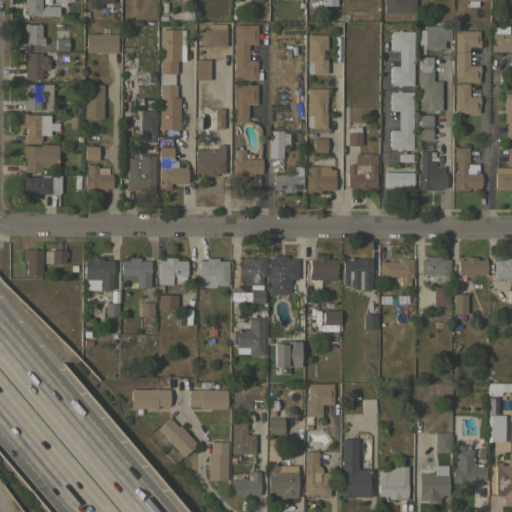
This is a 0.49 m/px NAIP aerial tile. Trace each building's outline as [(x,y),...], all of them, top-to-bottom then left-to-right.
[(40,0),(40,8),(42,8),(42,6),(58,6),(58,15),(25,15),(25,6),(23,6),(23,0),(40,0)] [(112,0),(112,2),(100,2),(100,8),(84,8),(84,0),(112,0)] [(414,0),(414,13),(383,13),(383,0),(414,0)] [(40,37),(43,37),(42,44),(39,44),(25,44),(25,35),(23,35),(24,23),(27,23),(27,24),(40,24),(40,37)] [(208,29),(208,23),(225,23),(225,29),(225,46),(201,46),(201,29),(208,29)] [(256,25),(256,43),(247,43),(247,60),(255,60),(255,79),(232,79),(233,24),(256,25)] [(450,26),(449,40),(443,40),(443,49),(436,49),(436,50),(432,50),(432,48),(424,48),(424,44),(418,44),(418,29),(424,29),(424,25),(450,26)] [(511,66),(508,66),(508,51),(490,51),(490,45),(491,45),(491,33),(492,33),(492,25),(508,25),(508,33),(511,33),(511,66)] [(179,29),(179,44),(184,44),(184,61),(176,61),(176,73),(174,73),(173,84),(176,84),(175,97),(179,97),(178,129),(158,129),(159,28),(179,29)] [(412,85),(400,85),(400,86),(397,86),(397,85),(389,85),(389,66),(398,66),(398,50),(389,50),(389,42),(389,39),(389,31),(397,31),(397,30),(400,30),(400,31),(413,31),(412,85)] [(472,30),(475,30),(478,30),(478,36),(479,36),(479,48),(477,48),(477,47),(468,47),(468,65),(477,65),(479,65),(479,76),(478,76),(478,82),(474,82),(474,83),(472,83),(472,82),(454,82),(454,30),(472,30)] [(116,33),(116,52),(85,52),(85,33),(116,33)] [(326,34),(326,49),(321,49),(321,58),(326,58),(326,73),(306,73),(307,61),(306,61),(306,34),(326,34)] [(66,38),(66,50),(54,50),(54,38),(66,38)] [(24,72),(25,72),(25,65),(22,65),(22,61),(23,61),(23,52),(29,52),(41,52),(41,56),(45,56),(45,59),(48,59),(48,69),(40,69),(40,79),(24,79),(24,72)] [(440,110),(437,110),(437,111),(433,111),(433,110),(417,110),(418,68),(418,56),(432,56),(432,68),(432,81),(440,81),(440,110)] [(208,80),(195,80),(195,59),(208,59),(208,80)] [(40,110),(23,110),(23,84),(51,83),(51,109),(40,109),(40,110)] [(468,83),(468,96),(476,96),(479,96),(478,107),(478,113),(474,113),(474,114),(472,113),(453,113),(454,83),(468,83)] [(83,84),(102,84),(102,118),(83,118),(83,84)] [(256,85),(255,104),(246,104),(246,122),(232,122),(233,84),(256,85)] [(326,88),(326,103),(321,103),(321,112),(326,112),(326,127),(306,127),(306,115),(306,88),(326,88)] [(396,91),(396,90),(399,90),(399,91),(412,91),(411,149),(399,149),(399,150),(396,150),(396,149),(388,149),(389,141),(388,141),(388,137),(389,137),(389,129),(397,129),(397,111),(389,111),(389,103),(388,103),(388,100),(389,100),(389,91),(396,91)] [(511,138),(505,138),(505,123),(502,123),(503,93),(511,93),(511,138)] [(223,108),(222,129),(213,129),(213,108),(223,108)] [(140,113),(140,110),(152,110),(152,113),(153,113),(153,140),(150,140),(150,141),(141,141),(141,140),(139,140),(139,133),(139,113),(140,113)] [(49,115),(49,122),(58,122),(58,130),(49,130),(49,135),(40,135),(40,142),(25,142),(25,141),(24,141),(24,134),(25,134),(25,127),(22,126),(23,114),(49,115)] [(431,139),(418,139),(418,114),(431,114),(431,139)] [(347,131),(347,127),(359,126),(359,132),(360,132),(361,145),(346,145),(346,131),(347,131)] [(281,130),(282,157),(268,158),(268,130),(281,130)] [(325,138),(325,152),(312,151),(312,138),(325,138)] [(216,150),(216,143),(223,143),(223,173),(215,173),(215,176),(204,176),(204,173),(194,173),(194,150),(216,150)] [(39,145),(39,144),(56,144),(56,167),(40,166),(40,172),(23,172),(24,165),(25,165),(25,157),(22,157),(22,145),(39,145)] [(97,146),(97,160),(83,159),(83,146),(97,146)] [(158,146),(172,147),(172,160),(176,160),(176,167),(186,167),(186,169),(186,183),(169,183),(169,188),(157,188),(158,146)] [(438,187),(438,190),(416,190),(415,172),(419,172),(418,147),(426,147),(426,152),(434,151),(434,166),(443,166),(443,172),(445,172),(445,187),(438,187)] [(467,147),(467,162),(466,162),(466,164),(478,164),(478,173),(480,173),(480,187),(467,187),(467,190),(452,190),(452,172),(455,172),(455,161),(453,161),(453,147),(467,147)] [(234,158),(234,149),(244,150),(244,158),(260,158),(260,173),(253,173),(253,176),(231,175),(231,158),(234,158)] [(127,151),(153,151),(153,194),(134,194),(134,189),(126,189),(127,151)] [(376,154),(375,187),(368,187),(368,189),(356,189),(356,187),(346,187),(346,164),(354,164),(354,153),(376,154)] [(84,173),(86,173),(86,164),(96,164),(96,167),(107,167),(107,173),(111,173),(111,188),(105,188),(105,191),(83,190),(84,173)] [(272,174),(289,174),(289,166),(301,166),(301,190),(293,190),(293,192),(282,192),(282,189),(272,189),(272,174)] [(307,174),(308,166),(328,166),(328,169),(334,169),(333,190),(320,190),(320,192),(305,192),(305,174),(307,174)] [(511,167),(511,190),(504,190),(504,187),(494,187),(494,167),(511,167)] [(412,172),(412,187),(405,187),(405,189),(393,189),(393,187),(383,187),(383,172),(412,172)] [(40,176),(40,175),(60,175),(60,193),(49,193),(49,194),(22,194),(22,176),(40,176)] [(41,260),(41,263),(41,275),(25,275),(25,260),(22,260),(22,250),(25,250),(25,249),(31,249),(31,248),(34,248),(34,249),(41,249),(41,260)] [(64,263),(43,263),(43,250),(50,250),(50,249),(64,249),(64,263)] [(273,258),(273,255),(286,255),(286,259),(296,259),(296,279),(289,279),(289,294),(267,294),(267,258),(273,258)] [(314,259),(314,256),(326,256),(326,259),(336,259),(335,280),(308,280),(308,259),(314,259)] [(427,259),(427,256),(439,256),(439,259),(449,259),(449,280),(436,280),(436,276),(428,276),(428,274),(419,274),(419,259),(427,259)] [(90,260),(90,257),(102,257),(102,260),(112,260),(112,289),(100,289),(100,279),(99,279),(99,290),(86,290),(86,279),(83,279),(83,260),(90,260)] [(127,260),(127,257),(139,257),(139,260),(149,260),(149,275),(137,275),(137,282),(120,282),(120,260),(127,260)] [(164,260),(164,257),(176,257),(176,260),(186,260),(185,275),(185,283),(174,283),(174,277),(171,277),(171,284),(156,284),(157,260),(164,260)] [(242,260),(242,257),(251,257),(251,258),(264,258),(264,276),(261,276),(261,289),(262,289),(263,303),(249,303),(249,301),(229,301),(229,292),(249,292),(249,284),(237,284),(237,260),(242,260)] [(464,260),(464,257),(476,257),(476,260),(485,260),(485,275),(473,275),(473,276),(467,276),(467,275),(456,275),(456,259),(464,260)] [(501,260),(501,257),(511,257),(511,275),(510,275),(510,278),(494,278),(494,275),(493,275),(493,259),(501,260)] [(205,260),(205,258),(217,258),(217,261),(227,261),(226,285),(214,285),(214,286),(198,286),(198,275),(197,275),(198,260),(205,260)] [(370,258),(370,289),(353,289),(348,284),(341,284),(341,258),(370,258)] [(397,261),(397,259),(412,259),(412,277),(409,277),(409,285),(399,285),(399,276),(378,276),(378,261),(397,261)] [(448,305),(432,305),(432,286),(448,287),(448,305)] [(117,316),(104,316),(104,302),(110,302),(110,290),(117,290),(117,316)] [(466,293),(466,314),(452,314),(452,293),(466,293)] [(175,294),(176,309),(157,310),(157,294),(175,294)] [(153,315),(139,315),(139,302),(152,302),(153,315)] [(339,310),(339,324),(322,324),(322,310),(339,310)] [(364,313),(364,312),(374,313),(374,314),(376,314),(375,329),(362,328),(362,313),(364,313)] [(263,355),(247,355),(247,354),(236,354),(236,329),(247,329),(247,317),(263,317),(263,355)] [(299,366),(273,366),(273,343),(282,343),(282,344),(285,344),(285,341),(299,341),(299,366)] [(331,383),(331,404),(320,404),(320,416),(304,416),(304,400),(306,400),(306,383),(331,383)] [(262,386),(262,400),(250,400),(250,409),(231,409),(231,385),(262,386)] [(168,389),(168,406),(156,406),(156,408),(129,408),(130,388),(168,389)] [(225,390),(225,409),(199,408),(199,406),(187,406),(187,389),(225,390)] [(373,397),(374,411),(360,412),(359,398),(373,397)] [(497,428),(487,428),(487,404),(497,404),(497,428)] [(176,426),(178,425),(195,444),(181,457),(155,429),(168,417),(176,426)] [(283,417),(282,434),(266,434),(267,417),(283,417)] [(448,452),(433,451),(434,418),(449,419),(448,452)] [(245,422),(245,434),(254,434),(254,454),(231,453),(231,422),(245,422)] [(497,452),(486,453),(486,429),(497,428),(497,452)] [(355,469),(370,469),(370,496),(352,496),(352,498),(339,497),(340,438),(356,438),(355,469)] [(225,480),(206,479),(207,454),(210,454),(210,441),(226,442),(225,480)] [(472,463),(475,463),(475,464),(481,464),(481,466),(484,466),(484,480),(473,480),(473,483),(451,483),(451,465),(454,465),(454,445),(464,445),(464,449),(472,449),(472,463)] [(279,449),(278,461),(266,461),(266,448),(279,449)] [(317,451),(316,464),(318,466),(320,468),(321,470),(321,472),(328,472),(328,496),(303,496),(303,451),(317,451)] [(493,464),(496,464),(496,462),(499,462),(499,464),(504,464),(504,458),(507,458),(507,457),(511,457),(511,505),(500,505),(500,494),(492,494),(493,464)] [(296,465),(296,497),(279,497),(279,494),(266,494),(266,465),(296,465)] [(387,468),(387,467),(397,467),(397,466),(406,466),(406,496),(405,496),(405,498),(398,498),(398,499),(387,499),(387,496),(385,496),(385,497),(382,497),(382,496),(377,496),(377,468),(387,468)] [(435,473),(435,470),(447,469),(447,497),(439,497),(439,499),(428,499),(428,497),(418,497),(418,473),(435,473)] [(258,495),(249,495),(249,498),(239,498),(240,495),(229,495),(229,480),(242,480),(242,478),(245,478),(245,479),(250,479),(250,471),(258,471),(258,495)]
